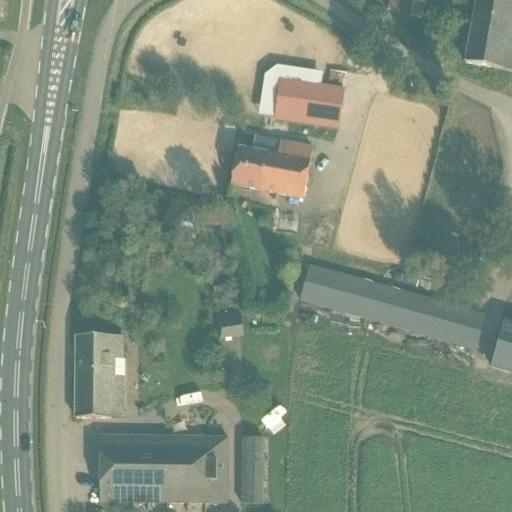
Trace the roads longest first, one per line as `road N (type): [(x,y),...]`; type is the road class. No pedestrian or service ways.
road 1 (unclassified): [(56,511),(58,310),(105,32),(127,0)]
road 2 (primary): [(18,511),(16,359),(34,206)]
road 3 (unclassified): [(511,110),(444,79),(321,0)]
road 4 (primary): [(34,206),(79,0)]
road 5 (primary): [(52,0),(34,206)]
